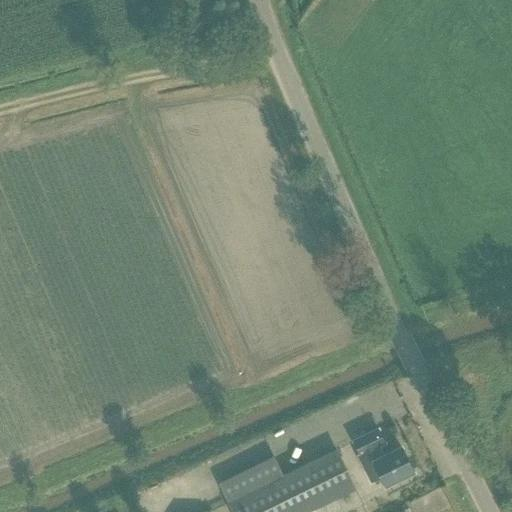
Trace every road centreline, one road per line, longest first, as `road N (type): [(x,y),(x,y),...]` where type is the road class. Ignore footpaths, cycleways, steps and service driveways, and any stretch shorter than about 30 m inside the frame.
road 1 (unclassified): [(480,511),(262,38),(252,0)]
road 2 (track): [(262,38),(0,96)]
